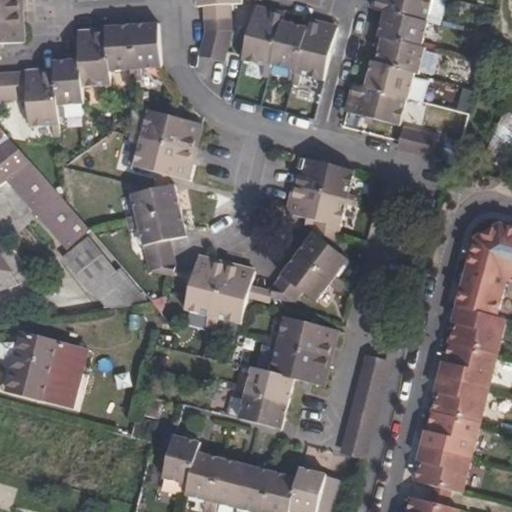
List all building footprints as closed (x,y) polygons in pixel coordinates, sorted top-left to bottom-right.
[(0,0),(0,42),(34,40),(32,12),(31,0),(0,0)] [(211,12),(212,22),(212,35),(207,55),(230,60),(238,32),(238,20),(237,10),(250,10),(249,0),(206,0),(207,12),(211,12)] [(351,117),(402,130),(409,103),(412,103),(417,78),(422,79),(427,53),(424,52),(430,26),(427,25),(432,0),(378,0),(375,13),(388,16),(382,42),(386,43),(379,67),(375,66),(369,91),(358,89),(351,117)] [(263,12),(250,63),(271,68),(269,78),(275,79),(278,67),(296,71),(293,81),(299,83),(298,85),(304,87),(306,77),(329,82),(342,31),(314,24),(312,31),(289,25),(290,18),(263,12)] [(65,70),(36,72),(38,100),(40,126),(62,125),(63,136),(69,135),(68,118),(73,117),(73,105),(92,104),(91,88),(119,85),(119,73),(139,72),(139,81),(145,81),(151,81),(150,71),(170,69),(167,25),(141,27),(116,29),(116,33),(88,35),(90,61),(65,62),(65,70)] [(24,101),(38,100),(36,72),(22,73),(24,101)] [(22,73),(0,74),(2,103),(24,101),(22,73)] [(502,123),(511,131),(511,118),(506,114),(502,123)] [(168,175),(180,178),(195,182),(201,154),(207,128),(156,115),(151,137),(141,134),(140,139),(138,144),(150,147),(144,169),(168,175)] [(511,163),(511,131),(502,123),(487,154),(506,171),(511,163)] [(0,159),(14,176),(33,163),(0,125),(0,159)] [(404,149),(436,158),(442,136),(411,127),(404,149)] [(94,292),(124,268),(33,163),(14,176),(0,186),(0,292),(25,283),(63,255),(94,292)] [(319,224),(346,230),(351,209),(360,212),(362,206),(363,201),(353,199),(359,175),(307,163),(300,191),(294,218),(319,224)] [(177,188),(180,178),(168,175),(163,191),(177,188)] [(182,186),(177,188),(163,191),(142,196),(146,215),(135,217),(135,222),(136,226),(147,224),(152,246),(156,270),(178,275),(180,265),(175,241),(193,237),(187,210),(182,186)] [(342,244),(346,230),(319,224),(316,236),(335,251),(342,244)] [(511,228),(502,226),(478,239),(460,307),(498,318),(508,281),(511,281),(511,228)] [(405,230),(401,244),(410,246),(413,232),(405,230)] [(335,251),(316,236),(299,256),(283,275),(276,283),(275,289),(273,296),(295,302),(304,291),(318,303),(330,288),(337,294),(340,291),(345,286),(337,280),(351,264),(335,251)] [(249,296),(253,283),(256,269),(230,263),(203,256),(199,270),(196,282),(190,308),(211,313),(208,323),(213,324),(218,326),(220,315),(243,321),(249,296)] [(107,308),(153,302),(124,268),(94,292),(107,308)] [(190,280),(196,282),(199,270),(193,268),(190,280)] [(273,296),(275,289),(253,283),(249,296),(271,302),(273,296)] [(498,318),(460,307),(456,324),(462,325),(461,330),(455,329),(452,343),(499,355),(508,320),(498,318)] [(239,390),(237,396),(248,399),(243,419),(285,429),(292,403),(298,378),(326,385),(333,358),(340,329),(286,317),(280,338),(271,336),(269,342),(268,347),(278,349),(272,372),(255,368),(251,388),(240,385),(239,390)] [(24,333),(9,392),(48,401),(62,343),(24,333)] [(499,355),(452,343),(448,358),(452,359),(451,364),(446,363),(442,378),(490,390),(499,355)] [(369,356),(345,451),(370,457),(393,361),(369,356)] [(490,390),(442,378),(438,393),(444,394),(443,399),(438,398),(434,413),(482,424),(490,390)] [(482,424),(434,413),(431,427),(435,428),(434,433),(428,432),(425,447),(473,459),(482,424)] [(160,422),(142,417),(137,438),(155,442),(160,422)] [(178,437),(167,476),(189,481),(186,492),(193,494),(211,499),(208,509),(215,510),(220,511),(222,501),(242,506),(262,511),(261,511),(299,511),(300,510),(307,511),(320,511),(330,473),(305,468),(303,477),(278,471),(253,465),(228,459),(202,453),(205,444),(178,437)] [(473,459),(425,447),(421,462),(427,463),(426,468),(421,467),(417,482),(464,494),(473,459)] [(459,511),(460,511),(413,498),(409,511),(459,511)]
